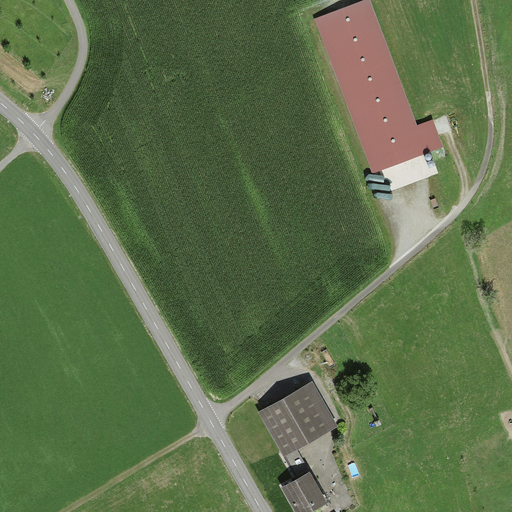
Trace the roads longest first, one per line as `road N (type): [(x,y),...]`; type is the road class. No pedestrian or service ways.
road 1 (tertiary): [(261,511),(87,205),(34,133)]
road 2 (track): [(471,0),(491,136),(469,196)]
road 3 (unclassified): [(68,0),(82,33),(80,64),(34,133)]
